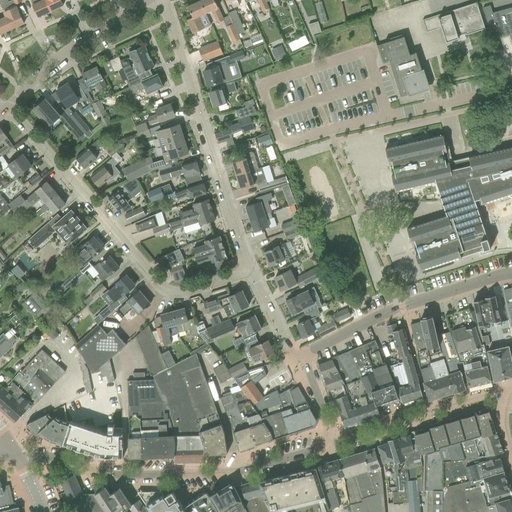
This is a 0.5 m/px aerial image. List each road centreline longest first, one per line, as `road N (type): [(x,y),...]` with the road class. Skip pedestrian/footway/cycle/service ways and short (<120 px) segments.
road 1 (residential): [(19,463),(51,458),(118,474),(212,472),(306,452),(319,445),(327,419),(303,355)]
road 2 (residential): [(249,269),(188,290),(160,286),(5,109)]
road 3 (residential): [(249,269),(164,0)]
road 4 (residential): [(303,355),(402,306),(511,273)]
road 5 (residential): [(5,109),(63,57),(152,0)]
road 6 (unknown): [(46,341),(75,369),(10,447)]
road 7 (residential): [(387,117),(511,88)]
